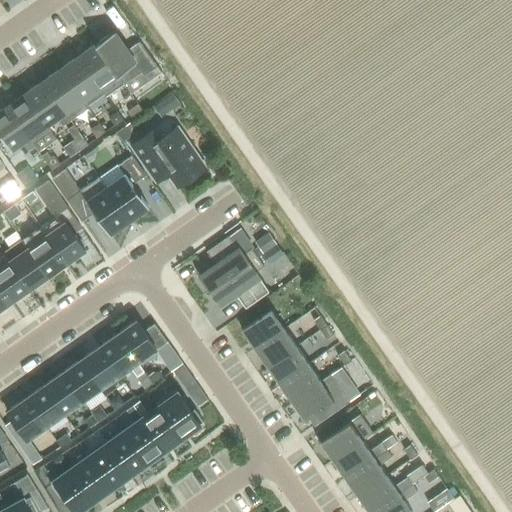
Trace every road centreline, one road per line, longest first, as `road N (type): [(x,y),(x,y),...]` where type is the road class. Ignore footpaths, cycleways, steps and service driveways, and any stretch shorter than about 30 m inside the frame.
road 1 (residential): [(137,269),(268,457)]
road 2 (residential): [(0,369),(137,269)]
road 3 (residential): [(137,269),(236,199)]
